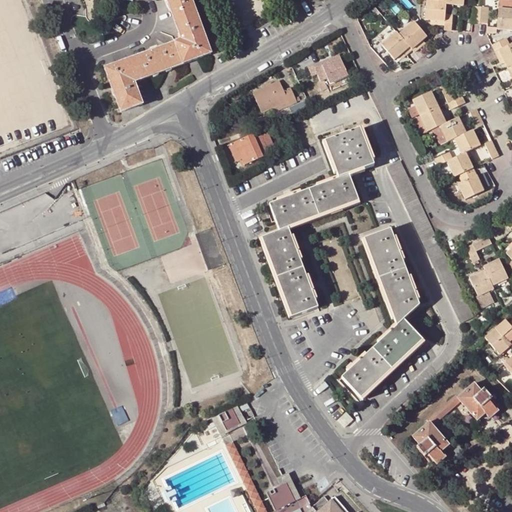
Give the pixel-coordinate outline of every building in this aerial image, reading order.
[(167,0),(184,47),(178,49),(176,44),(159,50),(157,47),(149,50),(150,53),(106,70),(121,113),(143,105),(133,78),(139,76),(141,82),(213,55),(192,0),(167,0)] [(429,19),(432,19),(432,24),(435,24),(442,25),(443,13),(444,4),(444,1),(436,0),(424,0),(423,19),(429,19)] [(497,0),(497,9),(511,10),(511,0),(510,0),(497,0)] [(470,22),(478,23),(480,7),(472,6),(470,22)] [(485,24),(487,8),(480,7),(478,23),(485,24)] [(511,30),(511,10),(497,9),(495,28),(495,29),(511,30)] [(450,30),(451,14),(443,13),(442,25),(442,30),(450,30)] [(411,50),(413,53),(421,46),(418,43),(421,40),(425,37),(412,22),(397,35),(411,50)] [(390,27),(375,41),(380,46),(395,33),(390,27)] [(380,46),(393,61),(398,57),(400,54),(403,57),(411,50),(397,35),(395,33),(380,46)] [(490,45),(493,52),(508,45),(505,38),(490,45)] [(502,59),(504,63),(506,68),(511,65),(511,42),(508,45),(493,52),(497,59),(498,61),(502,59)] [(328,80),(330,84),(348,77),(341,60),(336,62),(333,63),(331,60),(315,67),(321,83),(328,80)] [(284,92),(280,82),(254,94),(262,114),(272,110),(290,102),(291,105),(297,102),(291,89),(284,92)] [(446,85),(439,88),(446,104),(453,100),(446,85)] [(419,115),(419,116),(438,108),(431,92),(412,101),(414,106),(419,115)] [(461,97),(453,100),(446,104),(450,110),(457,107),(464,104),(461,97)] [(291,105),(290,102),(272,110),(273,113),(291,105)] [(412,118),(419,115),(414,106),(408,109),(412,118)] [(438,108),(419,116),(427,132),(432,130),(439,127),(446,123),(438,108)] [(476,110),(469,113),(476,128),(483,125),(476,110)] [(412,119),(420,136),(427,132),(419,116),(412,119)] [(446,123),(439,127),(446,141),(446,142),(453,139),(465,134),(458,118),(446,123)] [(446,141),(439,127),(432,130),(439,144),(446,141)] [(362,128),(360,129),(371,160),(374,159),(362,128)] [(291,318),(318,308),(315,300),(306,276),(300,260),(291,237),(289,231),(288,229),(359,201),(349,178),(348,175),(364,169),(373,166),(371,160),(360,129),(325,142),(336,174),(338,177),(339,179),(317,188),(300,194),(277,203),(269,206),(279,232),(261,239),(291,318)] [(464,153),(480,146),(472,130),(465,134),(453,139),(461,155),(464,153)] [(254,135),(235,143),(243,160),(245,166),(264,158),(263,157),(276,151),(269,134),(256,140),(254,135)] [(498,157),(490,141),(484,144),(491,160),(498,157)] [(334,175),(336,174),(325,142),(322,144),(334,175)] [(237,163),(243,160),(235,143),(230,146),(237,163)] [(445,162),(452,159),(448,152),(434,159),(437,166),(445,162)] [(457,176),(472,169),(464,153),(461,155),(452,159),(445,162),(453,178),(457,176)] [(475,316),(400,161),(387,168),(462,322),(475,316)] [(364,169),(348,175),(349,178),(365,172),(364,169)] [(472,169),(457,176),(460,183),(456,185),(464,201),(483,192),(472,169)] [(317,188),(339,179),(338,177),(316,185),(317,188)] [(276,200),(277,203),(300,194),(299,191),(276,200)] [(359,201),(288,229),(289,231),(360,204),(359,201)] [(379,343),(366,354),(348,371),(342,377),(361,398),(423,340),(404,320),(420,305),(418,300),(409,276),(403,261),(394,237),(391,229),(365,239),(395,318),(397,323),(397,326),(379,343)] [(225,265),(212,230),(196,236),(208,270),(225,265)] [(293,236),(291,237),(300,260),(302,259),(293,236)] [(397,236),(394,237),(403,261),(406,260),(397,236)] [(472,246),(475,252),(491,245),(488,238),(472,246)] [(289,319),(291,318),(261,239),(259,240),(289,319)] [(392,319),(395,318),(365,239),(363,240),(392,319)] [(479,260),(475,252),(472,246),(465,249),(472,263),(479,260)] [(484,271),(491,286),(507,279),(498,260),(482,268),(484,271)] [(469,279),(477,297),(493,289),(491,286),(484,271),(469,279)] [(309,275),(306,276),(315,300),(318,299),(309,275)] [(412,275),(409,276),(418,300),(421,299),(412,275)] [(477,297),(480,304),(496,296),(493,289),(477,297)] [(511,339),(511,320),(508,324),(505,320),(484,339),(499,356),(511,345),(509,342),(511,339)] [(379,343),(397,326),(397,323),(377,341),(379,343)] [(425,342),(423,340),(361,398),(362,400),(425,342)] [(346,369),(348,371),(366,354),(365,352),(346,369)] [(511,356),(503,365),(511,375),(511,356)] [(427,420),(429,422),(413,436),(419,444),(416,447),(424,456),(427,453),(436,463),(444,456),(440,452),(449,445),(432,425),(460,401),(477,420),(485,413),(489,417),(497,410),(488,400),(491,397),(484,388),(480,391),(474,383),(458,397),(456,395),(427,420)] [(237,407),(218,416),(226,431),(240,425),(237,421),(243,418),(237,407)] [(352,419),(346,413),(338,420),(344,427),(352,419)] [(226,431),(218,416),(211,419),(221,437),(247,424),(243,418),(237,421),(240,425),(226,431)] [(293,511),(299,509),(298,505),(283,511),(266,511),(232,443),(225,446),(257,511),(293,511)] [(264,492),(274,511),(273,511),(283,511),(298,505),(299,509),(300,511),(313,511),(311,507),(309,503),(305,496),(300,498),(287,473),(277,478),(279,484),(264,492)] [(347,511),(334,497),(328,502),(323,497),(311,507),(313,511),(347,511)]
